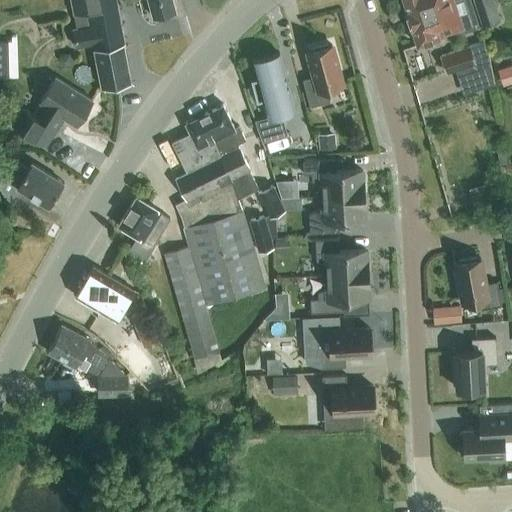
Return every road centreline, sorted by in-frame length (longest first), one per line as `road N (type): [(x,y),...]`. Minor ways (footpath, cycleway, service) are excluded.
road 1 (tertiary): [(213,45),(123,165),(0,385)]
road 2 (residential): [(481,503),(435,499),(426,487),(410,243)]
road 3 (residential): [(410,243),(408,161),(362,0)]
